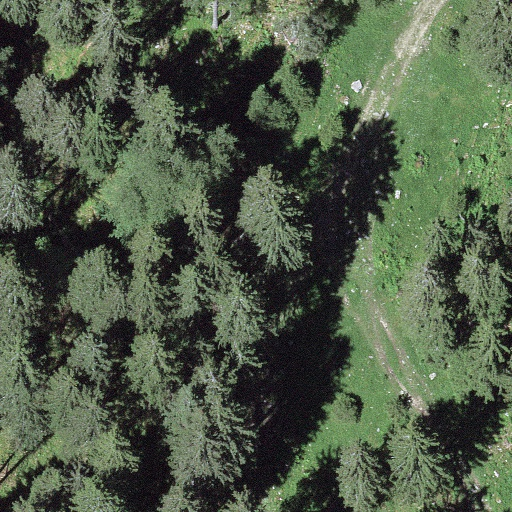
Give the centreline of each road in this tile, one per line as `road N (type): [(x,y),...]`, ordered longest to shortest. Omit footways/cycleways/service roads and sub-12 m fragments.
road 1 (track): [(369,108),(250,511)]
road 2 (track): [(369,108),(443,0)]
